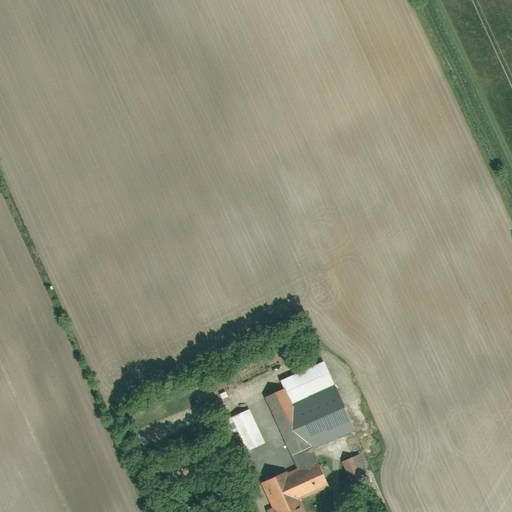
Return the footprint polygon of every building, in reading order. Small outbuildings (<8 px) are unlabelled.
[(296,405),(338,385),(327,361),(285,380),(288,387),(296,405)] [(317,449),(359,429),(338,385),(296,405),(317,449)] [(288,387),(269,396),(303,470),(323,461),(317,449),(296,405),(288,387)] [(242,430),(250,451),(268,444),(254,409),(223,422),(229,436),(242,430)] [(363,453),(345,461),(356,485),(374,477),(363,453)] [(334,485),(323,461),(303,470),(291,476),(303,500),(334,485)] [(288,470),(264,482),(277,511),(308,511),(303,500),(291,476),(288,470)]
